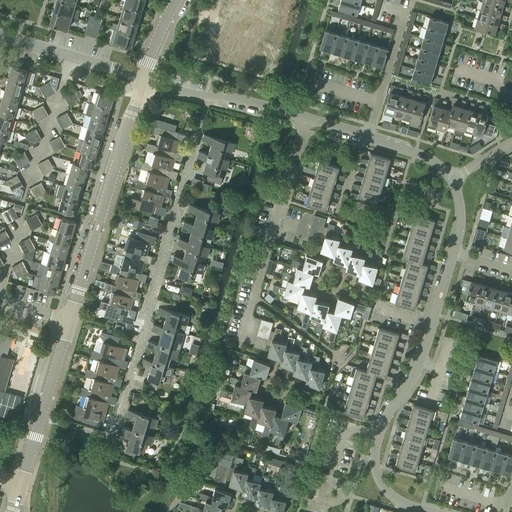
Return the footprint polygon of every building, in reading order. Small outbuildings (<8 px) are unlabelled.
[(56,0),(54,10),(72,16),(77,17),(79,9),(74,8),(75,3),(64,0),(56,0)] [(120,0),(120,3),(142,9),(144,0),(120,0)] [(226,0),(209,58),(263,74),(284,0),(226,0)] [(360,4),(347,0),(339,0),(337,9),(356,14),(360,4)] [(502,6),(482,0),(480,9),(500,15),(500,14),(501,9),(509,11),(510,7),(502,5),(502,6)] [(120,16),(139,22),(142,9),(120,3),(124,5),(120,16)] [(500,15),(480,9),(477,18),(497,23),(497,22),(499,17),(506,19),(507,16),(500,14),(500,15)] [(72,16),(54,10),(50,23),(68,29),(72,16)] [(112,27),(135,34),(139,22),(120,16),(118,24),(113,22),(112,27)] [(426,27),(445,32),(448,22),(429,16),(426,27)] [(497,23),(477,18),(474,27),(494,33),(496,26),(504,28),(505,24),(497,22),(497,23)] [(94,22),(88,21),(84,33),(91,35),(94,22)] [(94,22),(91,35),(96,37),(100,24),(94,22)] [(113,29),(109,44),(120,48),(121,44),(131,47),(135,34),(112,27),(111,28),(113,29)] [(445,32),(426,27),(423,37),(442,43),(445,32)] [(331,51),(336,32),(326,29),(320,47),(331,51)] [(341,54),(346,35),(336,32),(331,51),(341,54)] [(351,57),(357,38),(346,35),(341,54),(351,57)] [(442,43),(423,37),(420,48),(439,53),(442,43)] [(361,60),(367,41),(357,38),(351,57),(361,60)] [(372,63),(377,45),(367,41),(361,60),(372,63)] [(377,45),(372,63),(382,66),(388,48),(377,45)] [(439,53),(420,48),(417,58),(436,63),(439,53)] [(436,63),(417,58),(414,68),(433,74),(436,63)] [(12,65),(8,77),(24,82),(29,83),(32,71),(12,65)] [(433,74),(414,68),(411,79),(430,85),(433,74)] [(5,89),(20,94),(24,82),(8,77),(5,89)] [(45,84),(50,94),(55,91),(50,81),(45,84)] [(50,94),(45,84),(39,86),(45,97),(50,94)] [(399,94),(398,94),(393,92),(395,85),(391,84),(389,92),(390,92),(384,111),(393,114),(399,94)] [(399,94),(393,114),(402,117),(408,97),(406,96),(401,95),(403,88),(400,87),(398,94),(399,94)] [(66,99),(77,93),(74,88),(63,94),(66,99)] [(20,94),(5,89),(1,101),(17,106),(20,94)] [(408,97),(402,117),(410,119),(416,99),(415,99),(410,97),(412,91),(408,90),(406,96),(408,97)] [(98,91),(95,103),(110,107),(114,95),(98,91)] [(416,99),(410,119),(419,122),(425,102),(418,100),(420,93),(417,92),(415,99),(416,99)] [(77,93),(66,99),(69,104),(80,98),(77,93)] [(447,124),(448,124),(456,126),(462,106),(460,106),(455,104),(457,98),(454,97),(452,105),(453,105),(451,110),(452,110),(447,124)] [(443,107),(441,107),(437,105),(438,99),(435,98),(433,105),(434,105),(428,125),(437,127),(443,107)] [(462,106),(456,126),(465,129),(470,109),(469,108),(464,107),(466,100),(462,99),(460,106),(462,106)] [(443,107),(437,127),(446,130),(448,124),(447,124),(452,110),(451,110),(445,108),(447,101),(443,100),(441,107),(443,107)] [(0,105),(0,113),(13,117),(17,106),(1,101),(0,105)] [(86,113),(91,115),(107,119),(110,107),(95,103),(90,101),(86,113)] [(470,109),(465,129),(473,132),(479,111),(478,111),(472,110),(474,103),(471,102),(469,108),(470,109)] [(35,115),(45,110),(43,104),(32,110),(35,115)] [(479,111),(473,132),(482,134),(483,132),(493,135),(496,125),(486,122),(486,121),(487,118),(488,114),(481,112),(483,105),(480,104),(478,111),(479,111)] [(45,110),(35,115),(38,121),(48,115),(45,110)] [(62,115),(67,125),(72,122),(67,112),(62,115)] [(13,117),(0,113),(0,126),(10,129),(13,117)] [(67,125),(62,115),(57,117),(62,128),(67,125)] [(107,119),(91,115),(88,127),(103,131),(107,119)] [(148,143),(146,150),(149,150),(153,152),(174,158),(181,160),(183,153),(177,151),(180,140),(186,142),(188,135),(175,131),(176,125),(155,118),(153,124),(151,131),(159,134),(155,145),(148,143)] [(0,139),(2,140),(6,141),(10,129),(0,126),(0,139)] [(84,139),(100,143),(103,131),(88,127),(84,139)] [(28,139),(38,133),(35,128),(25,134),(28,139)] [(38,133),(28,139),(31,144),(41,139),(38,133)] [(208,153),(224,157),(227,149),(232,151),(235,142),(204,133),(202,139),(212,142),(208,153)] [(54,139),(60,149),(65,146),(60,136),(54,139)] [(60,149),(54,139),(49,141),(55,151),(60,149)] [(100,143),(84,139),(81,151),(96,155),(100,143)] [(141,168),(148,170),(169,176),(175,178),(177,171),(171,169),(174,158),(153,152),(149,150),(145,162),(143,161),(141,168)] [(224,157),(208,153),(199,150),(197,156),(206,159),(203,170),(209,172),(207,179),(220,183),(222,176),(219,175),(221,166),(227,168),(230,159),(224,157)] [(19,154),(25,164),(30,161),(24,151),(19,154)] [(81,151),(77,162),(88,166),(92,167),(96,155),(81,151)] [(361,160),(360,161),(367,163),(368,162),(387,167),(390,158),(370,153),(368,159),(361,157),(361,160)] [(25,164),(19,154),(14,157),(20,167),(25,164)] [(41,169),(51,163),(48,158),(38,164),(41,169)] [(319,160),(317,169),(337,175),(337,173),(339,169),(346,171),(346,169),(347,167),(339,164),(338,166),(319,160)] [(73,161),(69,173),(84,178),(88,166),(77,162),(73,161)] [(365,170),(385,176),(387,167),(368,162),(367,163),(366,168),(359,166),(358,169),(365,172),(365,170)] [(51,163),(41,169),(44,174),(54,168),(51,163)] [(337,175),(317,169),(314,177),(334,184),(335,182),(336,177),(343,179),(344,175),(337,173),(337,175)] [(135,186),(143,188),(164,195),(170,196),(172,190),(166,188),(169,176),(148,170),(145,181),(137,179),(135,186)] [(362,179),(382,184),(385,176),(365,170),(365,172),(363,176),(356,174),(355,178),(362,180),(362,179)] [(66,185),(81,190),(84,178),(69,173),(66,185)] [(10,185),(20,180),(17,175),(7,180),(10,185)] [(204,180),(193,177),(190,185),(207,190),(209,184),(203,182),(204,180)] [(334,184),(314,177),(311,186),(331,192),(332,191),(333,186),(340,188),(341,184),(335,182),(334,184)] [(360,187),(380,193),(382,184),(362,179),(362,180),(360,185),(354,183),(353,187),(359,189),(360,187)] [(20,180),(10,185),(12,191),(23,185),(20,180)] [(36,185),(42,195),(47,192),(41,182),(36,185)] [(42,195),(36,185),(31,188),(36,198),(42,195)] [(81,190),(66,185),(62,197),(77,201),(81,190)] [(331,192),(311,186),(309,195),(329,201),(329,199),(331,194),(338,196),(339,193),(332,191),(331,192)] [(350,194),(350,195),(358,197),(358,196),(377,202),(380,193),(360,187),(359,189),(358,194),(351,192),(350,194)] [(164,195),(143,188),(139,200),(132,197),(130,204),(164,215),(167,208),(160,206),(164,195)] [(309,195),(306,204),(326,210),(328,203),(335,205),(335,203),(336,201),(329,199),(329,201),(309,195)] [(77,201),(62,197),(59,209),(74,213),(77,201)] [(194,223),(209,228),(212,219),(218,221),(220,212),(189,203),(187,209),(197,212),(194,223)] [(7,209),(13,219),(18,217),(13,206),(7,209)] [(13,219),(7,209),(2,212),(8,222),(13,219)] [(29,224),(39,218),(36,213),(26,219),(29,224)] [(415,213),(412,222),(432,228),(433,227),(434,222),(441,224),(442,220),(435,218),(434,219),(415,213)] [(313,220),(324,223),(326,218),(314,214),(313,220)] [(57,228),(73,233),(76,221),(61,216),(57,228)] [(39,218),(29,224),(32,229),(42,224),(39,218)] [(189,240),(204,245),(207,237),(213,238),(215,230),(209,228),(194,223),(184,220),(182,227),(192,229),(189,240)] [(324,223),(313,220),(311,225),(323,229),(324,223)] [(321,234),(319,239),(323,241),(321,250),(335,254),(333,259),(341,232),(339,238),(331,236),(335,224),(329,222),(326,230),(323,229),(321,234)] [(412,222),(410,231),(429,237),(430,235),(431,230),(439,232),(439,230),(440,229),(433,227),(432,228),(412,222)] [(309,231),(321,234),(323,229),(311,225),(309,231)] [(49,235),(48,239),(54,240),(69,245),(73,233),(57,228),(55,236),(51,235),(49,235)] [(118,245),(116,252),(123,255),(144,261),(150,263),(153,256),(146,254),(150,243),(154,244),(156,236),(131,229),(129,228),(125,230),(123,235),(127,242),(125,247),(118,245)] [(0,239),(8,235),(5,230),(0,232),(0,239)] [(319,239),(321,234),(309,231),(308,236),(319,239)] [(410,231),(407,239),(427,245),(427,244),(429,239),(436,241),(437,239),(437,237),(430,235),(429,237),(410,231)] [(341,232),(333,259),(347,263),(346,268),(354,241),(352,247),(344,245),(347,233),(341,232)] [(8,235),(0,239),(0,244),(1,246),(11,240),(8,235)] [(319,239),(308,236),(306,241),(314,243),(312,249),(316,250),(319,239)] [(24,240),(30,250),(35,248),(30,237),(24,240)] [(511,238),(506,237),(503,248),(511,250),(511,238)] [(207,256),(210,247),(204,245),(189,240),(179,238),(177,244),(187,247),(184,258),(199,262),(202,254),(207,256)] [(407,239),(405,248),(424,254),(425,252),(426,248),(434,250),(434,247),(435,246),(427,244),(427,245),(407,239)] [(30,250),(24,240),(19,243),(24,253),(30,250)] [(69,245),(54,240),(50,252),(66,257),(69,245)] [(354,241),(346,268),(360,272),(358,278),(367,250),(366,250),(365,257),(357,254),(360,243),(354,241)] [(405,248),(402,257),(422,262),(424,256),(431,258),(432,256),(432,255),(425,252),(424,254),(405,248)] [(44,250),(41,262),(47,264),(62,268),(66,257),(50,252),(44,250)] [(367,250),(358,278),(373,282),(378,266),(369,263),(373,252),(367,250)] [(291,265),(318,273),(323,258),(307,254),(304,262),(293,258),(291,265)] [(118,273),(139,279),(145,281),(147,274),(141,272),(144,261),(123,255),(120,266),(112,263),(112,266),(104,263),(103,269),(118,273)] [(202,273),(205,264),(199,262),(184,258),(174,255),(172,261),(182,264),(178,275),(194,280),(196,271),(202,273)] [(402,257),(408,259),(405,267),(425,273),(426,271),(427,266),(434,269),(435,266),(435,265),(428,263),(428,264),(422,262),(402,257)] [(17,264),(23,274),(28,271),(23,261),(17,264)] [(23,274),(17,264),(12,267),(17,277),(23,274)] [(62,268),(47,264),(43,276),(59,281),(62,268)] [(318,273),(291,265),(297,267),(295,275),(284,271),(282,277),(309,285),(313,272),(318,273)] [(405,267),(403,275),(422,281),(423,280),(424,275),(432,277),(432,275),(433,273),(426,271),(425,273),(405,267)] [(112,291),(133,297),(140,299),(142,292),(135,290),(139,279),(118,273),(114,284),(96,278),(94,285),(112,291)] [(59,281),(43,276),(39,275),(36,287),(55,293),(59,281)] [(403,275),(400,284),(420,290),(420,289),(422,284),(429,286),(430,284),(430,282),(423,280),(422,281),(403,275)] [(302,290),(303,290),(304,284),(309,286),(309,285),(282,277),(288,279),(285,287),(274,284),(272,290),(299,298),(302,290)] [(471,280),(465,300),(474,303),(480,283),(471,280)] [(480,283),(474,303),(482,305),(488,285),(480,283)] [(400,284),(397,293),(417,299),(418,297),(419,292),(426,294),(427,292),(427,291),(420,289),(420,290),(400,284)] [(488,285),(482,305),(490,308),(496,288),(488,285)] [(496,288),(490,308),(498,310),(504,290),(496,288)] [(302,290),(299,298),(297,307),(305,309),(302,321),(308,323),(316,294),(303,290),(302,290)] [(511,292),(504,290),(498,310),(507,313),(511,294),(511,292)] [(99,307),(99,308),(105,309),(103,316),(131,324),(133,317),(128,315),(130,308),(133,297),(112,291),(109,302),(102,300),(99,307)] [(397,293),(395,302),(415,308),(417,301),(424,303),(424,301),(425,299),(418,297),(417,299),(397,293)] [(321,332),(329,304),(315,299),(317,295),(316,294),(308,323),(309,323),(310,316),(318,319),(315,330),(321,332)] [(342,313),(342,314),(350,316),(353,308),(364,311),(366,305),(338,296),(334,310),(334,311),(342,313)] [(329,304),(321,332),(323,325),(331,328),(328,339),(334,341),(342,314),(342,313),(334,311),(334,310),(328,309),(330,304),(329,304)] [(166,315),(163,326),(185,333),(187,325),(190,316),(159,306),(157,312),(166,315)] [(260,324),(271,328),(273,322),(261,319),(260,324)] [(158,343),(173,348),(176,340),(182,342),(185,333),(163,326),(153,323),(152,329),(161,332),(158,343)] [(260,324),(258,329),(270,333),(271,328),(260,324)] [(379,326),(376,335),(397,341),(397,340),(398,335),(405,337),(407,333),(399,331),(398,332),(379,326)] [(269,334),(268,339),(266,344),(270,345),(268,355),(281,359),(280,364),(288,336),(286,343),(278,340),(282,329),(276,327),(274,335),(269,334)] [(268,339),(269,334),(270,333),(258,329),(256,335),(268,339)] [(90,357),(98,359),(119,366),(125,368),(128,361),(121,359),(124,347),(117,345),(119,337),(101,331),(100,337),(97,339),(93,350),(92,350),(90,357)] [(0,387),(5,389),(14,358),(6,356),(12,337),(0,332),(0,387)] [(255,341),(266,344),(268,339),(256,335),(255,341)] [(376,335),(374,344),(394,350),(394,348),(396,343),(403,345),(403,343),(404,342),(397,340),(397,341),(376,335)] [(288,336),(280,364),(294,368),(292,373),(293,373),(301,345),(299,352),(291,350),(295,338),(288,336)] [(153,360),(168,365),(171,357),(177,359),(179,350),(173,348),(158,343),(148,340),(146,346),(156,349),(153,360)] [(266,344),(255,341),(253,346),(265,349),(266,344)] [(374,344),(371,353),(391,359),(392,357),(393,352),(400,354),(401,352),(401,350),(394,348),(394,350),(374,344)] [(301,345),(293,373),(307,377),(305,382),(314,355),(314,354),(312,361),(304,359),(307,347),(301,345)] [(371,353),(369,361),(389,367),(389,366),(390,361),(398,363),(399,361),(399,359),(392,357),(391,359),(371,353)] [(475,365),(493,370),(496,359),(478,354),(475,365)] [(314,355),(305,382),(320,387),(325,370),(317,368),(320,356),(314,355)] [(168,365),(153,360),(143,358),(141,364),(151,367),(148,378),(163,383),(166,374),(171,376),(174,367),(168,365)] [(238,369),(266,378),(270,363),(254,358),(251,366),(240,363),(238,369)] [(92,377),(113,384),(120,386),(122,379),(115,377),(119,366),(98,359),(94,371),(87,368),(85,375),(92,377)] [(357,367),(377,373),(385,376),(385,374),(386,374),(388,369),(395,371),(396,369),(396,368),(389,366),(389,367),(369,361),(366,369),(357,367)] [(493,370),(475,365),(472,375),(490,380),(493,370)] [(357,367),(354,376),(374,382),(375,380),(377,373),(357,367)] [(229,382),(257,390),(261,376),(266,378),(238,369),(238,370),(244,372),(242,379),(231,376),(229,382)] [(472,375),(469,385),(487,391),(490,380),(472,375)] [(354,376),(351,384),(371,390),(372,389),(373,384),(380,386),(381,384),(382,382),(375,380),(374,382),(354,376)] [(79,393),(87,395),(108,402),(115,404),(117,397),(110,395),(113,384),(92,377),(89,389),(82,386),(79,393)] [(257,390),(229,382),(235,384),(233,392),(221,388),(220,394),(247,402),(247,403),(250,395),(252,389),(257,390)] [(351,384),(349,393),(369,399),(369,398),(371,393),(378,395),(379,392),(379,391),(372,389),(371,390),(351,384)] [(469,385),(465,396),(484,401),(486,396),(487,391),(469,385)] [(0,389),(0,414),(15,419),(22,396),(0,389)] [(349,393),(346,402),(366,408),(367,406),(368,401),(375,403),(376,401),(376,400),(369,398),(369,399),(349,393)] [(108,402),(87,395),(83,407),(76,404),(74,412),(75,412),(73,418),(96,425),(97,419),(109,423),(111,415),(105,413),(108,402)] [(256,427),(264,399),(250,395),(247,403),(247,402),(244,411),(253,413),(249,425),(256,427)] [(465,396),(462,406),(481,412),(484,401),(465,396)] [(264,399),(256,427),(258,421),(265,423),(262,434),(268,436),(277,408),(263,404),(264,399)] [(289,417),(289,418),(298,420),(300,412),(312,415),(314,409),(286,401),(281,415),(289,417)] [(346,402),(344,411),(364,417),(366,410),(373,412),(373,410),(374,408),(367,406),(366,408),(346,402)] [(403,410),(403,412),(410,414),(411,412),(431,418),(433,409),(413,403),(411,410),(404,408),(403,410)] [(481,412),(462,406),(459,417),(478,422),(480,416),(482,417),(484,412),(481,412)] [(277,408),(268,436),(270,430),(278,432),(275,443),(281,445),(289,418),(289,417),(281,415),(275,413),(277,408)] [(132,429),(148,434),(150,426),(156,427),(159,418),(128,409),(126,415),(136,418),(132,429)] [(401,419),(401,420),(408,422),(408,421),(428,427),(431,418),(411,412),(410,414),(409,419),(402,417),(401,419)] [(398,428),(398,429),(405,431),(405,430),(425,436),(428,427),(408,421),(408,422),(406,427),(399,425),(398,428)] [(123,426),(121,432),(130,435),(127,446),(126,446),(124,452),(135,455),(136,449),(142,451),(145,442),(151,444),(154,436),(148,434),(132,429),(123,426)] [(396,436),(395,438),(403,440),(403,438),(423,444),(425,436),(405,430),(405,431),(404,436),(397,434),(396,436)] [(458,459),(464,440),(453,437),(448,455),(458,459)] [(393,445),(393,446),(400,448),(400,447),(420,453),(423,444),(403,438),(403,440),(401,445),(394,443),(393,445)] [(464,440),(458,459),(469,462),(474,443),(464,440)] [(474,443),(469,462),(479,465),(485,446),(474,443)] [(485,446),(479,465),(489,468),(495,449),(485,446)] [(391,453),(390,455),(397,457),(398,455),(418,461),(420,453),(400,447),(400,448),(398,453),(391,451),(391,453)] [(495,449),(489,468),(500,471),(505,452),(495,449)] [(220,456),(231,460),(233,455),(222,451),(220,456)] [(511,468),(511,453),(505,452),(500,471),(510,474),(511,468)] [(389,460),(387,464),(391,465),(395,466),(396,465),(415,470),(418,461),(398,455),(397,457),(396,462),(389,460)] [(219,462),(230,465),(231,460),(220,456),(219,462)] [(228,471),(227,476),(226,477),(231,478),(229,484),(243,488),(250,465),(248,472),(240,470),(243,458),(237,456),(234,467),(230,466),(228,471)] [(217,468),(228,471),(230,466),(230,465),(219,462),(217,468)] [(243,488),(241,493),(256,497),(263,475),(262,475),(261,481),(253,479),(256,467),(250,465),(243,488)] [(216,473),(227,476),(228,471),(217,468),(216,473)] [(227,476),(216,473),(214,479),(225,482),(226,477),(227,476)] [(256,497),(254,502),(268,507),(269,507),(275,484),(275,483),(273,490),(265,488),(269,476),(263,475),(256,497)] [(269,507),(268,507),(267,511),(282,511),(286,499),(278,497),(281,485),(275,484),(269,507)] [(222,505),(227,507),(231,492),(215,488),(212,496),(201,493),(199,498),(222,505)] [(219,511),(222,505),(199,498),(199,499),(205,500),(203,508),(192,505),(190,511),(193,511),(219,511)]
